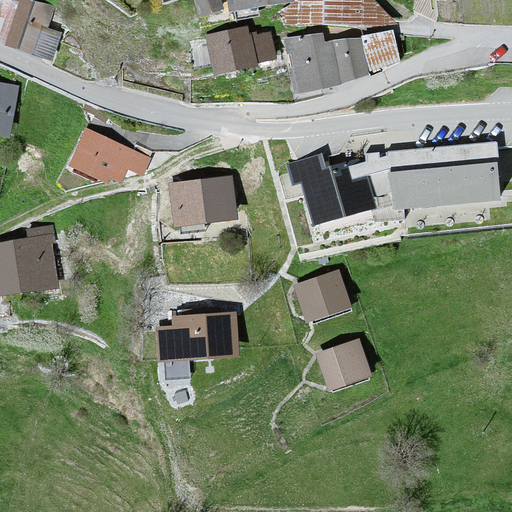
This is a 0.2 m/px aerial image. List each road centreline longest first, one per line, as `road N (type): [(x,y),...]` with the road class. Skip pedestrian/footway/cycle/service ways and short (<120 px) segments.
road 1 (residential): [(511,36),(457,40),(418,69),(271,114),(244,133)]
road 2 (tertiary): [(511,109),(244,133)]
road 3 (tertiary): [(244,133),(106,101),(0,56)]
